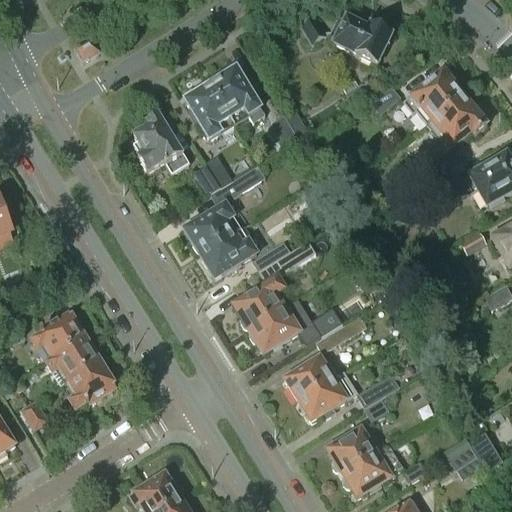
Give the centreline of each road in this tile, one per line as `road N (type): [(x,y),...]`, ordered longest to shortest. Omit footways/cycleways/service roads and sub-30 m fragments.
road 1 (tertiary): [(3,107),(190,404)]
road 2 (tertiary): [(213,386),(49,114)]
road 3 (residential): [(49,114),(241,0)]
road 4 (residential): [(16,511),(190,404)]
road 5 (tertiary): [(292,511),(213,386)]
road 6 (tertiary): [(190,404),(257,511)]
